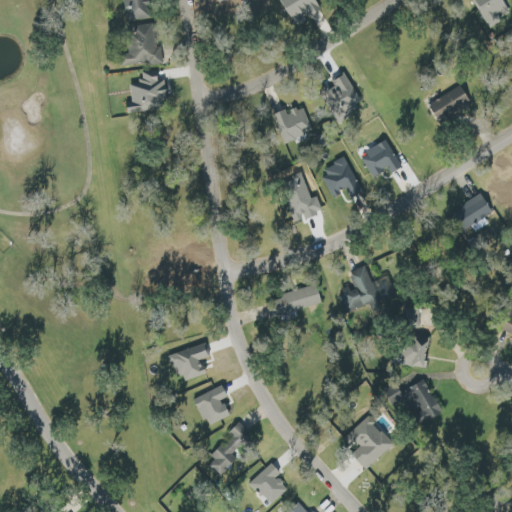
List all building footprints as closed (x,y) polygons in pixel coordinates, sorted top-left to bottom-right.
[(125,0),(128,21),(155,18),(152,0),(125,0)] [(321,11),(316,0),(285,0),(297,26),(307,21),(304,14),(312,11),(314,15),(321,11)] [(511,16),(504,0),(470,0),(471,3),(475,1),(486,27),(511,16)] [(164,61),(161,46),(157,46),(155,33),(158,33),(157,24),(134,28),(136,47),(122,49),(125,68),(164,61)] [(128,114),(169,108),(165,82),(159,83),(158,70),(142,72),(143,82),(129,84),(132,102),(126,103),(128,114)] [(324,93),(335,117),(362,104),(346,72),(332,80),(335,87),(324,93)] [(445,131),(452,126),(447,119),(472,102),(460,85),(428,107),(445,131)] [(313,133),(304,109),(288,115),(286,110),(274,115),(284,144),(313,133)] [(373,179),(389,169),(392,174),(402,168),(387,141),(360,157),(373,179)] [(353,199),(366,187),(339,159),(321,176),(339,195),(344,190),(353,199)] [(490,225),(485,218),(494,213),(483,195),(457,210),(472,236),(490,225)] [(372,283),(365,267),(349,273),(355,287),(339,293),(348,315),(371,306),(372,309),(395,300),(386,278),(372,283)] [(323,305),(318,287),(265,301),(270,319),(323,305)] [(411,354),(393,350),(391,363),(425,370),(431,346),(414,342),(411,354)] [(172,354),(179,383),(207,376),(203,360),(210,359),(206,345),(172,354)] [(231,416),(223,401),(229,397),(223,385),(194,400),(208,427),(231,416)] [(368,469),(394,445),(368,417),(342,442),(368,469)] [(244,447),(251,452),(260,440),(237,424),(212,458),(214,459),(208,468),(222,478),(244,447)] [(269,506),(288,490),(276,476),(280,473),(273,464),(250,483),(269,506)] [(305,511),(296,503),(288,511),(305,511)]
